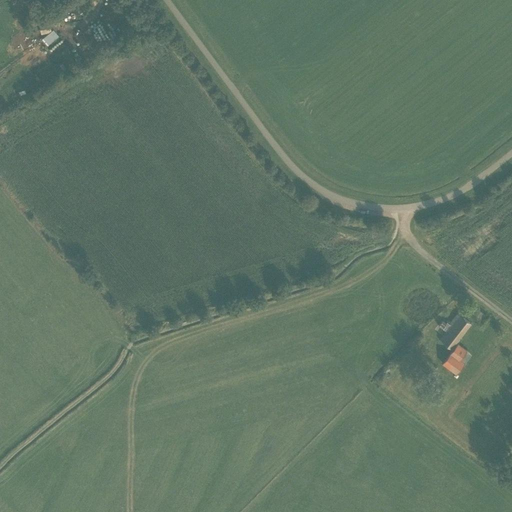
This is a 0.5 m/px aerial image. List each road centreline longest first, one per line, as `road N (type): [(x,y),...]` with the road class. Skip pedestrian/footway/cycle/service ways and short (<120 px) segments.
road 1 (unclassified): [(511,153),(462,190),(415,207),(338,198),(281,154),(166,0)]
road 2 (track): [(372,240),(404,232),(393,250),(341,284),(145,350),(124,344)]
road 3 (unclassified): [(511,323),(408,240),(403,212)]
